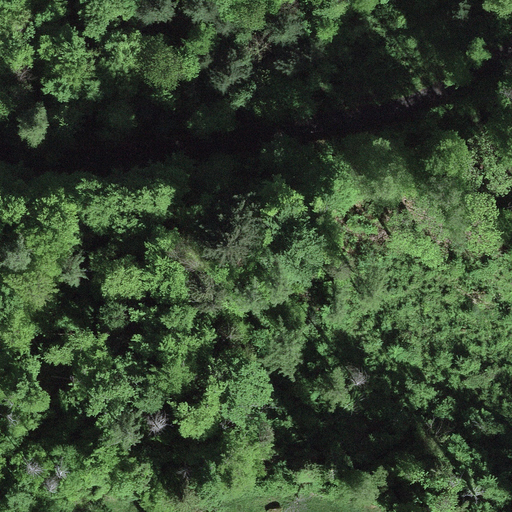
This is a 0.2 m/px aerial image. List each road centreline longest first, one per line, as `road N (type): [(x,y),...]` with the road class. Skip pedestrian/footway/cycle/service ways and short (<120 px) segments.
road 1 (motorway): [(511,361),(0,186)]
road 2 (motorway): [(0,311),(511,485)]
road 3 (residential): [(511,49),(400,104),(72,158),(0,142)]
